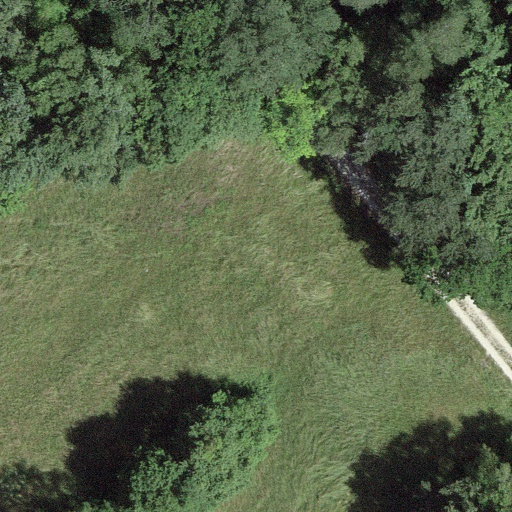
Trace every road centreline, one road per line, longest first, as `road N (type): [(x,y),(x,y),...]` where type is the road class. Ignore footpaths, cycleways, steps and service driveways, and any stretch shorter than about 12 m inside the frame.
road 1 (track): [(511,372),(283,75)]
road 2 (track): [(192,0),(224,13),(283,75)]
